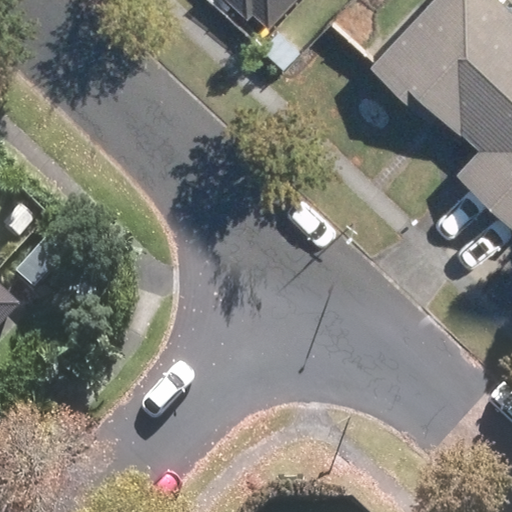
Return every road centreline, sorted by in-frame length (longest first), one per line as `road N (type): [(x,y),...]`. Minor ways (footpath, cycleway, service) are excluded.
road 1 (residential): [(21,0),(313,279)]
road 2 (residential): [(93,511),(313,279)]
road 3 (residential): [(313,279),(511,462)]
